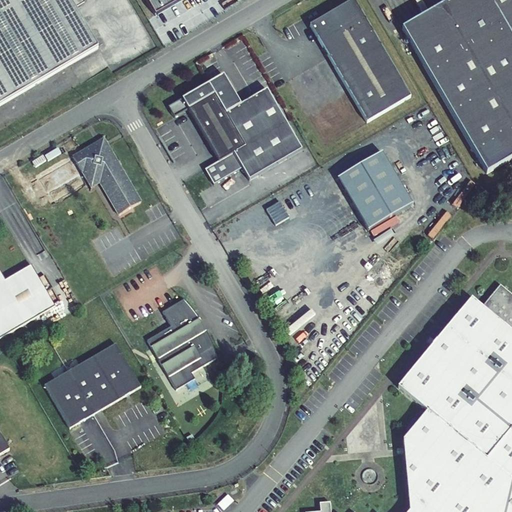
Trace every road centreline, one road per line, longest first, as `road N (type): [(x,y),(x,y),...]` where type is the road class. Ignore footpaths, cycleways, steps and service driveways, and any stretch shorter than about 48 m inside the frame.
road 1 (residential): [(116,94),(265,347),(274,412),(254,450),(229,470),(0,507)]
road 2 (unclassified): [(511,234),(476,237),(458,250),(242,511)]
road 3 (residential): [(116,94),(276,0)]
road 4 (residential): [(0,162),(116,94)]
